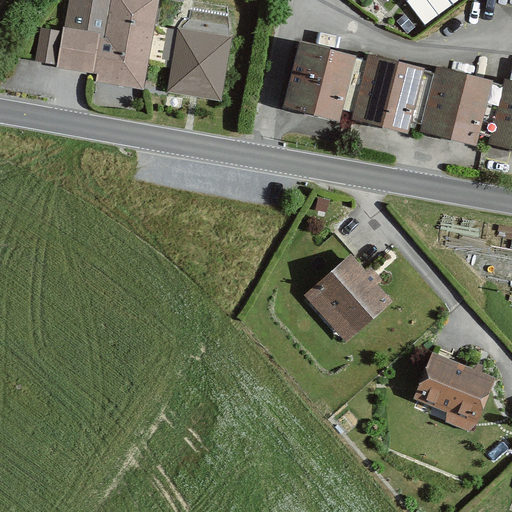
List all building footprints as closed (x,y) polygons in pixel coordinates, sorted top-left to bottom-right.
[(67,0),(62,35),(55,66),(95,73),(95,82),(143,90),(159,0),(67,0)] [(233,39),(178,28),(165,91),(220,102),(233,39)] [(55,66),(62,35),(37,30),(30,61),(55,66)] [(359,58),(299,41),(281,106),(341,123),(359,58)] [(426,71),(368,57),(352,120),(410,135),(426,71)] [(493,84),(435,69),(419,133),(476,148),(493,84)] [(511,83),(504,81),(489,147),(511,152),(511,83)] [(393,296),(352,250),(306,292),(347,338),(393,296)] [(498,384),(434,359),(415,405),(450,418),(446,427),(476,438),(498,384)]
